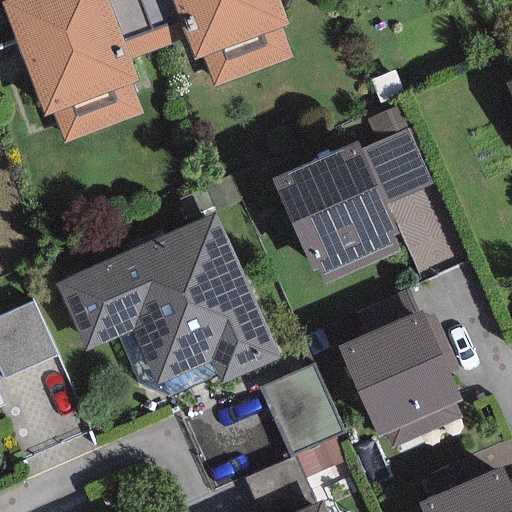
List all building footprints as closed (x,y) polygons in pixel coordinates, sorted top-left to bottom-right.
[(10,0),(1,4),(43,117),(52,114),(63,144),(141,115),(130,84),(137,82),(128,60),(106,0),(10,0)] [(171,0),(106,0),(128,60),(186,39),(171,0)] [(278,0),(171,0),(186,39),(194,61),(203,58),(214,87),(291,58),(280,28),(288,25),(278,0)] [(376,142),(359,149),(384,207),(434,185),(399,106),(366,121),(376,142)] [(356,143),(272,180),(313,272),(318,270),(324,283),(398,250),(392,237),(398,235),(384,207),(359,149),(356,143)] [(215,214),(54,285),(84,353),(132,332),(155,385),(212,360),(223,385),(280,360),(215,214)] [(33,303),(0,317),(0,371),(3,379),(56,356),(33,303)] [(421,310),(336,346),(377,439),(384,436),(390,450),(461,419),(454,405),(461,402),(449,375),(457,371),(433,315),(425,318),(421,310)] [(313,365),(261,388),(291,456),(343,434),(313,365)] [(291,456),(301,480),(353,458),(343,434),(291,456)] [(291,456),(242,478),(256,511),(298,511),(313,506),(301,480),(291,456)] [(501,467),(416,504),(419,511),(511,511),(511,492),(501,467)] [(298,511),(325,511),(321,502),(313,506),(298,511)]
